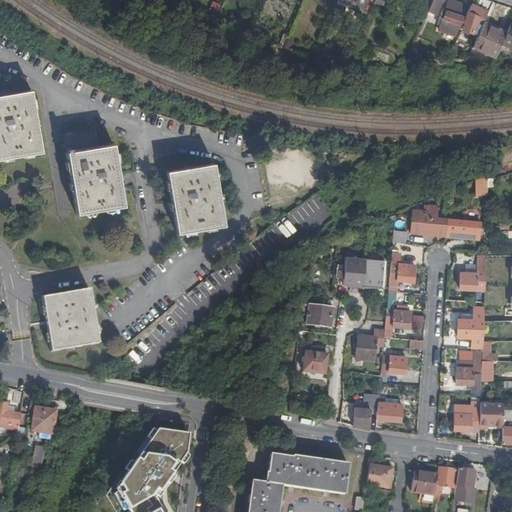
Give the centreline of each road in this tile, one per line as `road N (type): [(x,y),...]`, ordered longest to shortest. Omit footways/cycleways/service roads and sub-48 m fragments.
road 1 (residential): [(205,413),(501,458)]
road 2 (residential): [(0,371),(205,413)]
